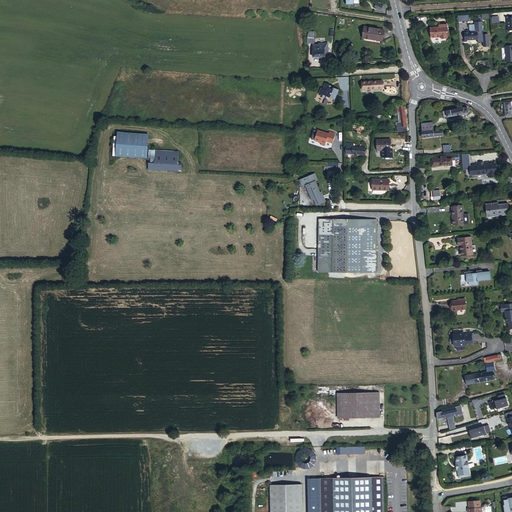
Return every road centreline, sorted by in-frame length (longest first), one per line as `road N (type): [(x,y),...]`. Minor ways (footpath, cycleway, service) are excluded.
road 1 (unclassified): [(417,94),(413,205),(433,438)]
road 2 (unclassified): [(155,435),(411,429),(433,438)]
road 3 (track): [(0,439),(155,435)]
